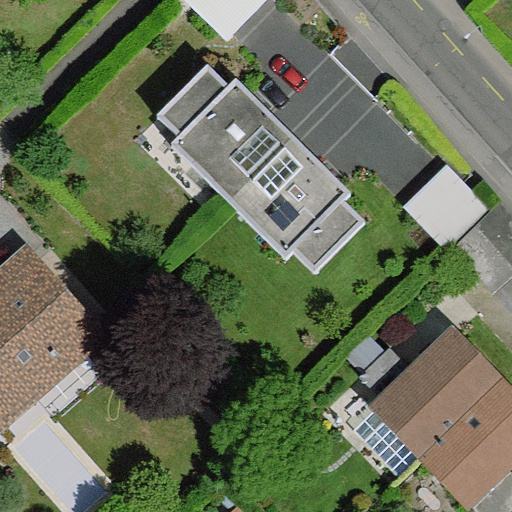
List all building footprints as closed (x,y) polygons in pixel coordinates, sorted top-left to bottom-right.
[(185,0),(231,43),(271,0),(185,0)] [(231,205),(296,140),(238,83),(231,92),(210,70),(160,119),(182,140),(175,148),(231,205)] [(354,198),(296,140),(231,205),(289,261),(297,255),(318,274),(367,226),(347,206),(354,198)] [(450,170),(409,209),(446,249),(488,210),(450,170)] [(479,230),(511,264),(511,215),(504,206),(479,230)] [(511,279),(511,264),(479,230),(458,251),(496,293),(511,279)] [(0,427),(34,398),(28,390),(94,331),(37,268),(0,296),(0,427)] [(501,385),(456,338),(415,377),(386,404),(378,413),(389,425),(424,460),(501,385)] [(386,404),(415,377),(388,347),(357,375),(386,404)] [(511,395),(501,385),(424,460),(469,506),(508,469),(511,465),(511,395)] [(424,460),(389,425),(367,445),(401,481),(424,460)] [(511,473),(508,469),(469,506),(474,511),(510,511),(511,511),(511,473)]
